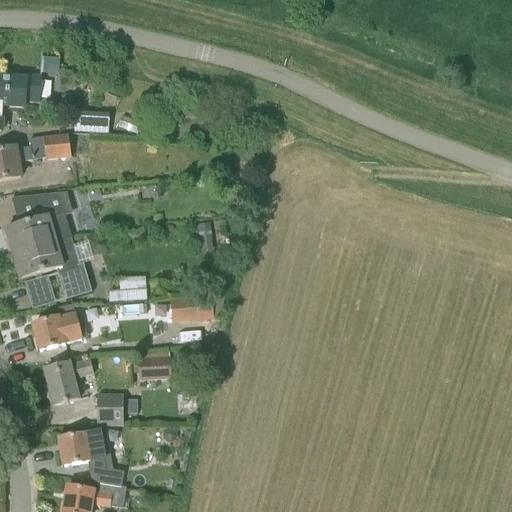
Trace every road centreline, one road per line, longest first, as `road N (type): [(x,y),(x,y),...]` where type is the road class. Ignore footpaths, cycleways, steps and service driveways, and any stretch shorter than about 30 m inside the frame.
road 1 (unclassified): [(511,174),(245,63),(79,24),(0,18)]
road 2 (track): [(374,172),(511,178)]
